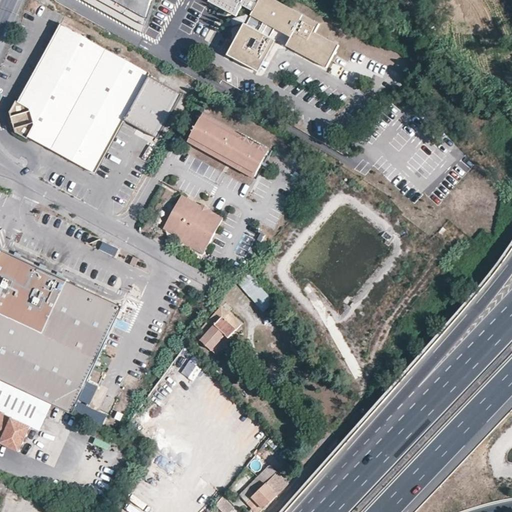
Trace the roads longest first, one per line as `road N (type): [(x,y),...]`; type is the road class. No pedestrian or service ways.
road 1 (unknown): [(272,511),(366,394),(311,286)]
road 2 (motorway): [(511,265),(386,417),(392,446)]
road 3 (motorway): [(380,511),(511,375)]
road 4 (motorway): [(511,320),(392,446)]
